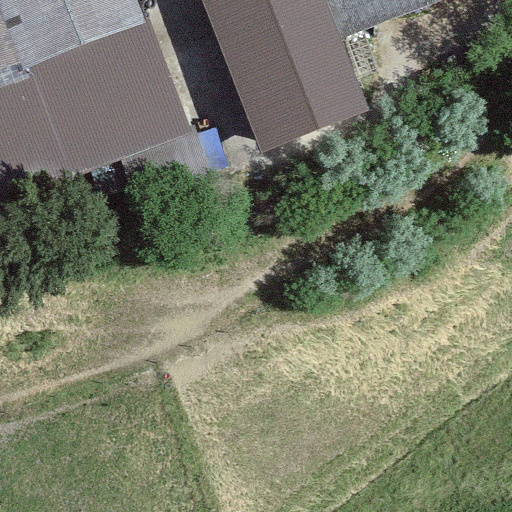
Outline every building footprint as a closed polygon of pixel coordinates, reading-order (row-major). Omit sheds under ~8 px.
[(148,29),(136,0),(0,0),(0,12),(25,77),(148,29)] [(197,0),(259,157),(366,116),(338,44),(321,0),(197,0)] [(321,0),(338,44),(452,0),(321,0)] [(0,87),(25,77),(0,12),(0,87)] [(190,136),(148,29),(25,77),(0,87),(0,192),(7,209),(68,184),(190,136)]
